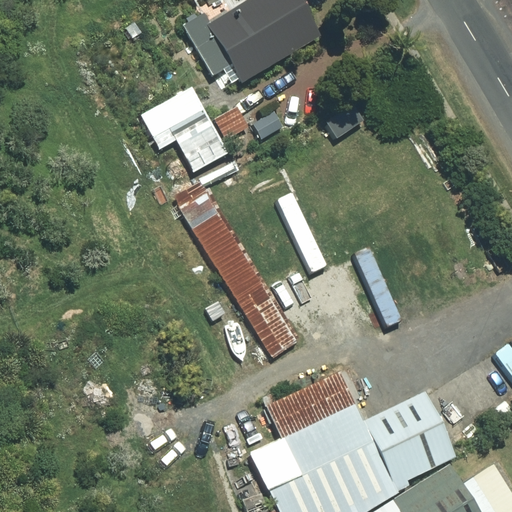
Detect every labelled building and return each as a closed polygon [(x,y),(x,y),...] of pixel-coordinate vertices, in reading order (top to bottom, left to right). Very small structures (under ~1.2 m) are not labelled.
[(235,68),(243,83),(323,37),(301,0),(251,0),(211,24),(205,15),(185,26),(214,77),(226,70),(228,73),(235,68)] [(381,79),(402,113),(427,98),(406,64),(381,79)] [(222,144),(250,128),(227,85),(199,101),(192,88),(139,117),(176,182),(228,153),(222,144)] [(279,111),(251,128),(264,149),(292,132),(279,111)] [(205,186),(174,206),(271,360),(302,341),(205,186)] [(251,455),(278,511),(362,511),(407,484),(404,479),(453,454),(423,390),(362,418),(338,368),(265,403),(283,438),(251,455)] [(511,511),(511,497),(489,463),(461,481),(449,461),(369,511),(511,511)]
